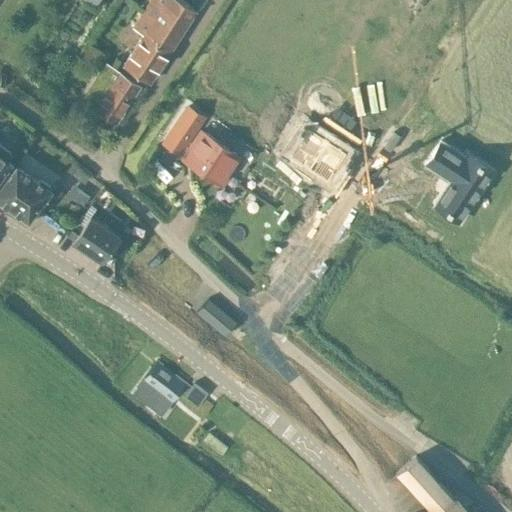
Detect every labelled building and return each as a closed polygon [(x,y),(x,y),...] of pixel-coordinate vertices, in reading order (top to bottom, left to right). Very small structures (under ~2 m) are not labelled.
[(123,65),(149,82),(196,11),(179,0),(150,0),(133,28),(143,35),(123,65)] [(281,0),(262,0),(260,4),(273,13),(281,0)] [(316,33),(290,74),(332,101),(323,115),(365,141),(400,87),(316,33)] [(80,59),(92,66),(98,56),(86,49),(80,59)] [(104,62),(81,100),(115,122),(139,84),(104,62)] [(276,107),(283,96),(257,78),(249,90),(276,107)] [(179,117),(162,141),(179,153),(181,150),(185,153),(181,158),(186,161),(188,159),(189,160),(194,163),(195,163),(193,166),(221,185),(240,156),(200,130),(191,143),(187,141),(194,131),(193,126),(179,117)] [(327,180),(346,151),(306,126),(288,154),(327,180)] [(440,140),(425,164),(449,180),(434,204),(459,220),(492,170),(467,154),(465,156),(440,140)] [(0,177),(11,162),(8,159),(10,156),(9,151),(0,144),(0,177)] [(15,165),(0,186),(0,204),(27,223),(50,189),(48,183),(41,178),(35,179),(15,165)] [(90,203),(72,229),(78,233),(90,216),(96,207),(90,203)] [(73,240),(71,243),(101,263),(110,249),(119,236),(90,216),(78,233),(73,240)] [(71,228),(66,236),(73,240),(78,233),(72,229),(71,228)] [(235,322),(207,298),(195,312),(224,335),(235,322)] [(142,380),(131,395),(158,416),(169,401),(175,394),(202,415),(211,403),(203,396),(206,391),(194,382),(190,387),(184,382),(157,361),(142,380)] [(208,432),(202,439),(220,454),(226,447),(208,432)] [(401,468),(395,473),(397,475),(430,511),(466,511),(455,497),(453,498),(452,497),(428,471),(415,456),(411,459),(401,468)]
